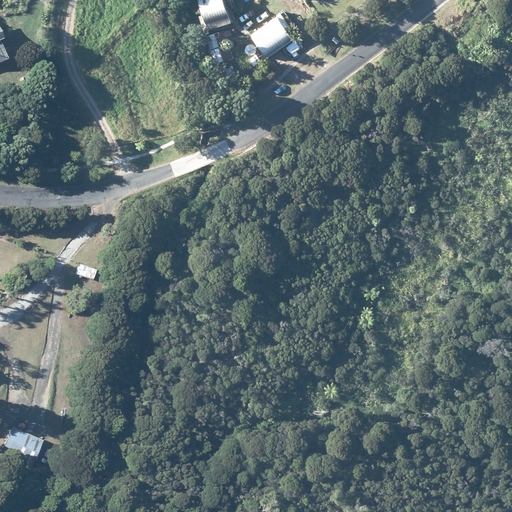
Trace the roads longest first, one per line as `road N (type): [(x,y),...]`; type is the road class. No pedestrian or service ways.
road 1 (unclassified): [(429,0),(187,168),(39,198),(0,194)]
road 2 (track): [(68,0),(67,56),(133,179)]
